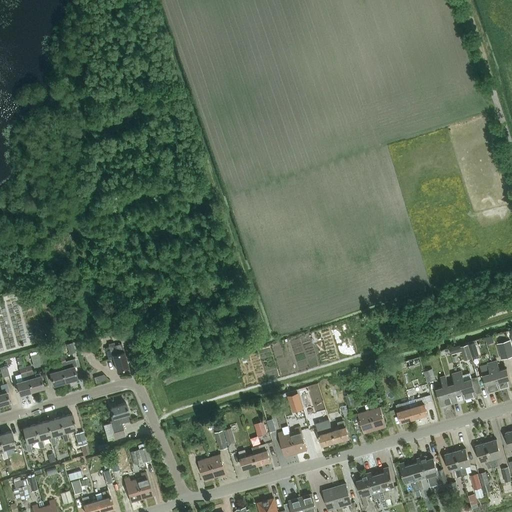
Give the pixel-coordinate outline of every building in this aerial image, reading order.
[(83,354),(101,348),(97,337),(79,343),(83,354)] [(511,347),(510,340),(498,343),(503,359),(511,356),(511,347)] [(76,352),(73,342),(67,344),(70,354),(76,352)] [(475,342),(468,344),(473,359),(480,357),(475,342)] [(129,368),(124,352),(121,344),(114,346),(113,343),(108,344),(109,347),(105,348),(109,360),(113,358),(117,371),(129,368)] [(465,360),(472,358),(468,344),(461,347),(462,351),(465,360)] [(462,351),(461,347),(460,345),(450,348),(452,354),(462,351)] [(51,363),(47,351),(40,353),(43,365),(51,363)] [(42,365),(38,354),(31,356),(34,367),(42,365)] [(58,357),(60,364),(62,369),(65,382),(77,379),(74,366),(67,368),(66,363),(64,356),(58,357)] [(492,362),(500,389),(511,385),(507,368),(500,370),(497,361),(492,362)] [(488,392),(500,389),(492,362),(480,365),(483,375),(488,392)] [(25,367),(32,392),(44,388),(40,375),(34,377),(31,365),(25,367)] [(9,375),(7,366),(0,367),(3,377),(9,375)] [(32,392),(25,367),(19,369),(23,380),(17,382),(21,395),(32,392)] [(65,382),(62,369),(50,373),(54,385),(65,382)] [(436,380),(433,369),(424,371),(427,382),(436,380)] [(457,372),(465,399),(477,396),(476,393),(472,379),(465,381),(462,371),(457,372)] [(454,403),(465,399),(457,372),(452,374),(455,383),(448,385),(454,403)] [(454,403),(448,385),(446,376),(441,377),(443,387),(436,389),(441,406),(454,403)] [(478,377),(472,379),(476,393),(482,392),(478,377)] [(0,393),(0,405),(10,402),(7,392),(9,392),(7,383),(0,385),(3,393),(0,393)] [(299,392),(288,396),(293,412),(304,409),(299,392)] [(356,407),(352,394),(346,395),(350,409),(356,407)] [(419,405),(411,407),(415,418),(428,414),(425,403),(433,401),(431,395),(417,399),(419,405)] [(113,433),(124,430),(122,423),(129,421),(127,414),(129,414),(126,403),(111,407),(113,416),(111,417),(113,426),(111,426),(113,433)] [(402,403),(397,405),(398,411),(401,422),(415,418),(411,407),(404,409),(402,403)] [(386,427),(381,410),(380,406),(369,410),(376,430),(386,427)] [(376,430),(369,410),(358,413),(364,433),(376,430)] [(72,414),(60,417),(64,432),(62,433),(64,442),(68,440),(66,432),(76,429),(72,414)] [(64,432),(60,417),(48,421),(52,436),(49,436),(52,445),(56,444),(54,435),(62,433),(64,432)] [(48,421),(35,424),(39,439),(37,440),(40,449),(44,447),(42,439),(49,436),(52,436),(48,421)] [(264,421),(257,423),(261,435),(267,434),(264,421)] [(333,430),(336,441),(349,437),(346,426),(344,421),(338,422),(340,428),(333,430)] [(39,439),(35,424),(23,428),(27,442),(25,443),(28,452),(32,451),(30,442),(37,440),(39,439)] [(224,430),(229,444),(236,442),(232,427),(224,430)] [(297,431),(291,433),(296,453),(308,450),(301,427),(296,428),(297,431)] [(336,441),(333,430),(325,433),(324,427),(318,428),(320,434),(319,434),(323,445),(336,441)] [(3,459),(5,458),(8,458),(5,449),(16,446),(11,431),(0,434),(0,437),(3,450),(1,450),(3,459)] [(84,431),(75,434),(78,446),(87,444),(84,431)] [(215,433),(220,450),(228,448),(223,431),(215,433)] [(285,457),(296,453),(291,433),(285,435),(284,432),(278,433),(285,457)] [(486,442),(493,467),(498,466),(496,458),(502,456),(497,439),(486,442)] [(131,452),(134,465),(151,460),(146,442),(137,445),(139,450),(131,452)] [(493,467),(486,442),(475,446),(480,462),(486,461),(488,469),(493,467)] [(97,451),(109,448),(108,443),(96,447),(97,451)] [(254,454),(258,465),(271,461),(268,450),(267,450),(265,444),(260,445),(261,451),(254,454)] [(455,451),(462,476),(468,475),(465,467),(471,465),(466,448),(455,451)] [(258,465),(254,454),(247,456),(245,450),(239,451),(241,457),(241,458),(244,469),(258,465)] [(462,476),(455,451),(445,454),(449,471),(455,470),(457,478),(462,476)] [(221,454),(210,457),(216,477),(227,474),(221,454)] [(421,457),(427,477),(430,487),(447,482),(443,468),(437,470),(434,458),(427,460),(426,456),(421,457)] [(210,457),(198,461),(204,480),(216,477),(210,457)] [(418,462),(412,464),(419,490),(424,488),(421,479),(427,477),(421,457),(417,458),(418,462)] [(120,470),(116,458),(110,460),(113,471),(120,470)] [(415,491),(419,490),(412,464),(405,466),(404,462),(399,464),(405,483),(412,481),(415,491)] [(385,472),(379,474),(386,499),(391,498),(388,489),(395,487),(389,467),(384,468),(385,472)] [(511,480),(508,467),(502,469),(505,483),(511,480)] [(114,483),(110,469),(103,471),(107,485),(114,483)] [(70,480),(83,477),(82,471),(68,474),(70,480)] [(151,496),(146,480),(143,472),(138,474),(139,478),(134,479),(140,500),(151,496)] [(386,499),(379,474),(372,476),(371,472),(367,473),(372,493),(379,491),(382,501),(386,499)] [(486,472),(479,474),(484,493),(491,491),(486,472)] [(38,484),(37,482),(33,483),(30,473),(25,475),(26,479),(14,482),(16,488),(14,489),(16,495),(20,493),(21,499),(30,497),(28,492),(39,489),(38,484)] [(372,493),(367,473),(362,475),(363,479),(357,481),(364,506),(369,505),(366,495),(372,493)] [(478,474),(471,476),(474,489),(475,489),(481,488),(482,487),(478,474)] [(140,500),(134,479),(130,480),(129,477),(122,479),(124,486),(129,503),(140,500)] [(80,479),(71,482),(75,494),(83,492),(80,479)] [(459,493),(456,481),(448,483),(451,495),(459,493)] [(336,487),(342,506),(349,504),(351,511),(352,511),(357,511),(355,502),(352,503),(346,484),(336,487)] [(343,511),(342,506),(336,487),(322,491),(328,510),(338,508),(339,511),(343,511)] [(481,488),(475,489),(477,499),(484,497),(481,488)] [(69,490),(61,493),(64,504),(72,501),(69,490)] [(97,500),(100,511),(114,507),(110,496),(108,490),(102,492),(104,498),(97,500)] [(448,491),(440,493),(443,505),(451,502),(448,491)] [(317,511),(312,494),(302,497),(306,511),(317,511)] [(475,494),(468,496),(472,508),(478,507),(475,494)] [(97,511),(100,511),(97,500),(90,502),(88,496),(82,498),(84,504),(83,504),(85,511),(97,511)] [(306,511),(302,497),(288,501),(291,511),(306,511)] [(50,504),(44,506),(46,511),(58,511),(54,499),(49,501),(50,504)] [(286,511),(286,510),(277,511),(274,499),(258,503),(260,511),(286,511)]
